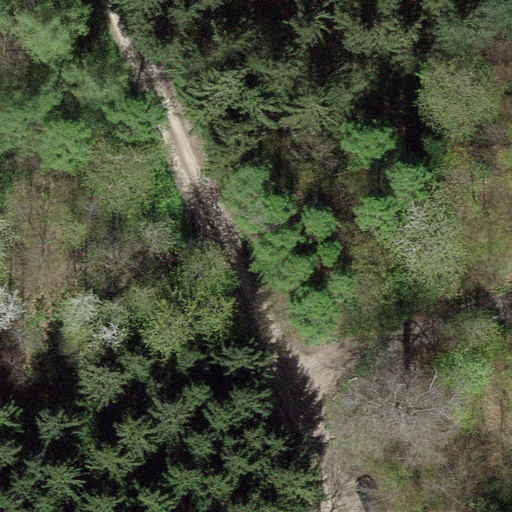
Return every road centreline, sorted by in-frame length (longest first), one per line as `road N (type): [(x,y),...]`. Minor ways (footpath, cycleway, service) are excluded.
road 1 (track): [(100,0),(269,394)]
road 2 (track): [(269,394),(511,306)]
road 3 (track): [(269,394),(326,511)]
